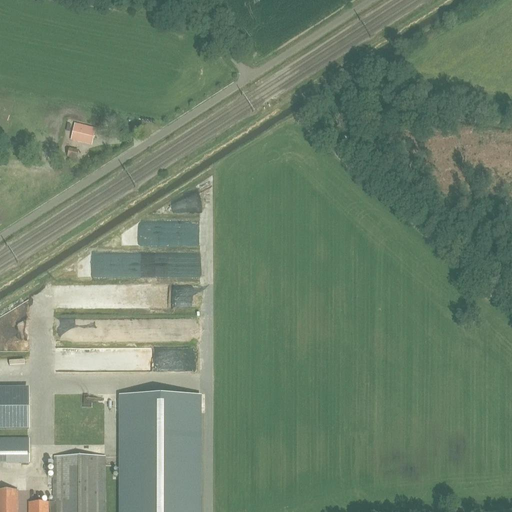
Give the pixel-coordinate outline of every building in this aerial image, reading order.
[(92,145),(96,129),(75,124),(71,140),(92,145)] [(68,149),(66,158),(76,160),(78,151),(68,149)] [(120,403),(119,511),(198,511),(199,403),(120,403)] [(0,463),(29,463),(29,439),(0,438),(0,463)] [(54,458),(54,503),(29,503),(28,511),(104,511),(104,458),(54,458)] [(0,490),(0,511),(17,511),(17,491),(0,490)]
